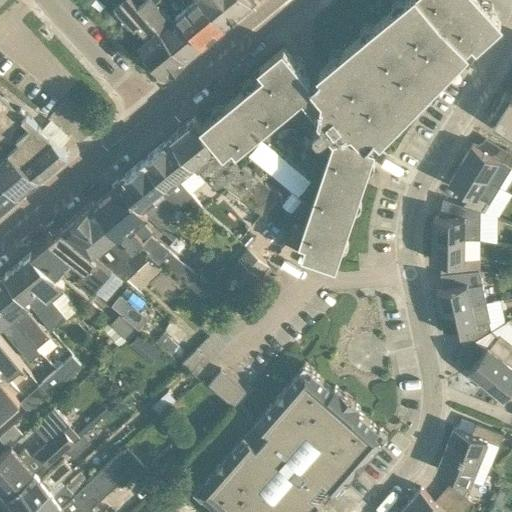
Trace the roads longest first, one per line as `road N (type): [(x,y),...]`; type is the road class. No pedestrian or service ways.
road 1 (residential): [(370,511),(415,458),(432,409),(410,274),(415,197),(511,35)]
road 2 (secondary): [(0,241),(155,114)]
road 3 (secondary): [(155,114),(292,0)]
road 4 (residential): [(155,114),(52,0)]
